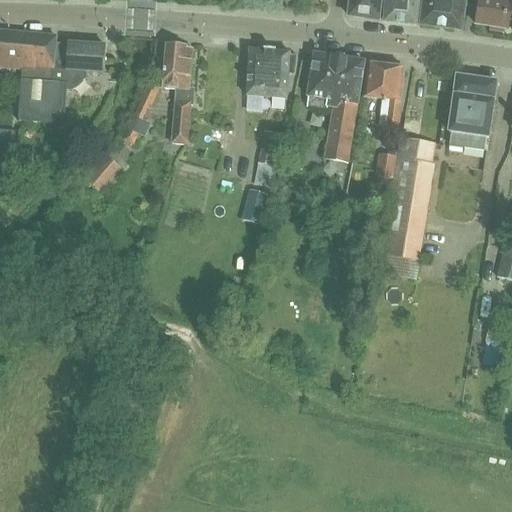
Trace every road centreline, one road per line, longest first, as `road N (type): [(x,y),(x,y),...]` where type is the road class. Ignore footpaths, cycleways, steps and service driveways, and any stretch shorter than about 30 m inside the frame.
road 1 (track): [(511,451),(360,418),(168,329)]
road 2 (secondary): [(335,38),(0,15)]
road 3 (track): [(0,276),(107,312),(136,334),(140,368),(94,511)]
road 4 (secondary): [(511,59),(335,38)]
